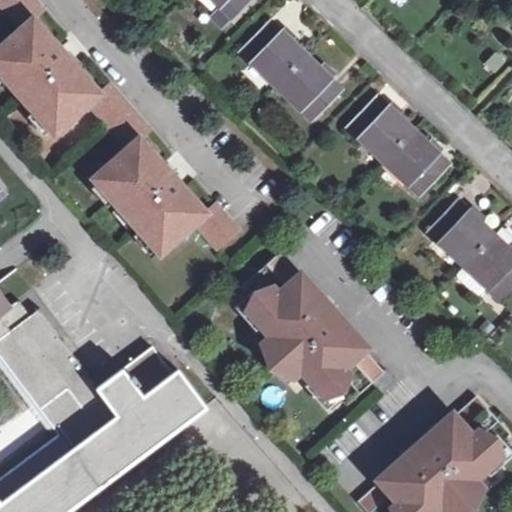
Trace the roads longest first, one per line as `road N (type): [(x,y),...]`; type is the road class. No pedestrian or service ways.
road 1 (residential): [(511,397),(487,370),(430,378),(303,246)]
road 2 (residential): [(63,0),(243,199)]
road 3 (residential): [(511,170),(329,0)]
road 4 (unknown): [(430,378),(323,471)]
